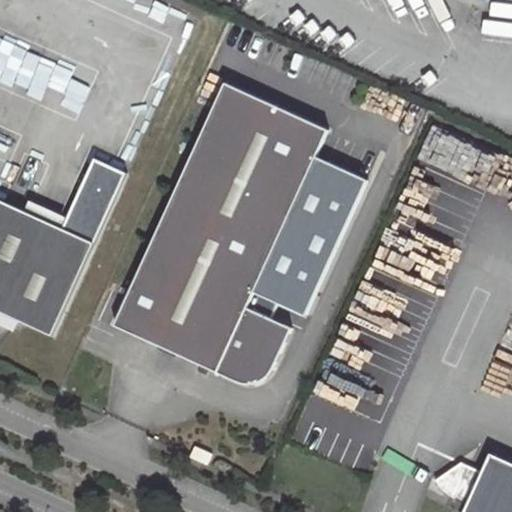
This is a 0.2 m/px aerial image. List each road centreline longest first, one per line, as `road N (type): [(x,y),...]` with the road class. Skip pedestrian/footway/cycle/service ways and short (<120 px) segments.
road 1 (unknown): [(40,0),(124,58),(118,95),(92,131),(77,134),(0,103)]
road 2 (unclassified): [(216,511),(0,412)]
